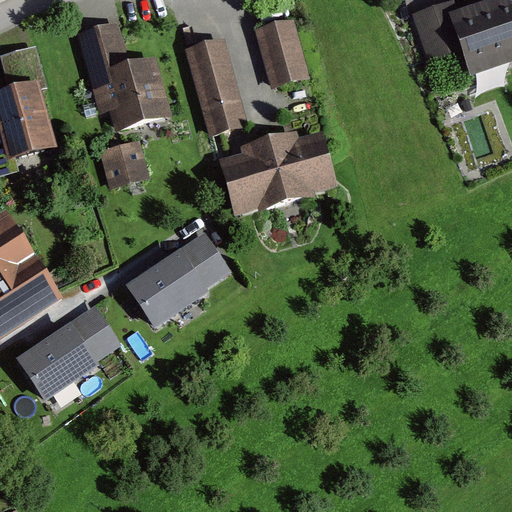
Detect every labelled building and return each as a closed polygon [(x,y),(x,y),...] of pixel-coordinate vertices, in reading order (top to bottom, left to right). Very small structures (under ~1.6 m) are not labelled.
[(453,10),(417,22),(433,69),(468,57),(477,82),(511,70),(511,1),(457,20),(453,10)] [(126,25),(84,36),(102,107),(121,102),(129,133),(179,121),(164,62),(137,69),(126,25)] [(263,36),(280,97),(318,86),(301,26),(263,36)] [(234,46),(194,57),(216,142),(257,131),(234,46)] [(60,161),(42,92),(0,103),(0,139),(9,174),(60,161)] [(244,164),(218,171),(231,222),(261,214),(263,222),(312,209),(310,202),(337,195),(322,141),(297,147),(295,139),(241,154),(244,164)] [(146,149),(106,159),(115,195),(156,185),(146,149)] [(0,237),(0,299),(40,276),(13,230),(0,237)] [(204,300),(178,262),(130,293),(155,332),(204,300)] [(93,373),(68,335),(20,367),(45,405),(93,373)]
